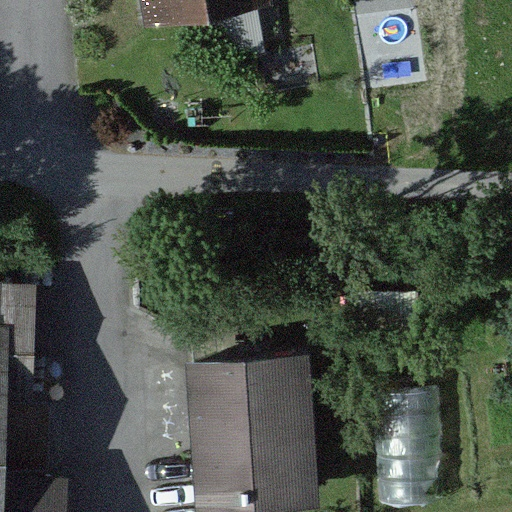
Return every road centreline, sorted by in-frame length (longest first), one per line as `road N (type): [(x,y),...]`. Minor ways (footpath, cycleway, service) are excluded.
road 1 (track): [(511,188),(0,166)]
road 2 (track): [(118,511),(85,173)]
